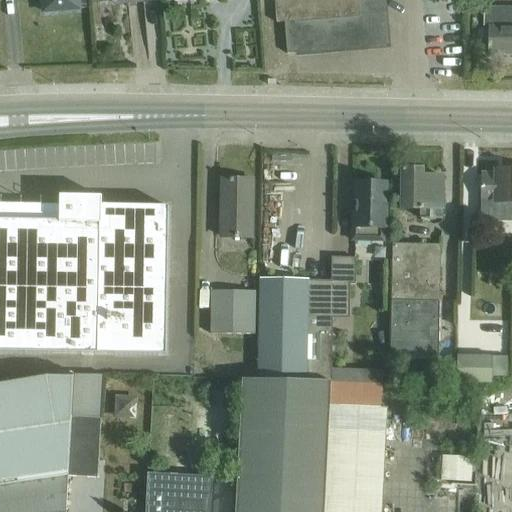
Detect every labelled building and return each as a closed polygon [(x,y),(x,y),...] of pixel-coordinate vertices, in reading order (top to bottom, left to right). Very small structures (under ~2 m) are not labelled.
[(43,0),(44,13),(80,10),(78,0),(43,0)] [(288,55),(386,46),(382,0),(275,0),(277,24),(285,23),(288,55)] [(511,8),(486,8),(485,25),(490,25),(490,55),(511,55),(511,8)] [(427,210),(442,211),(443,178),(422,177),(422,171),(403,171),(402,210),(420,211),(420,219),(426,219),(427,210)] [(496,180),(482,180),(482,193),(482,203),(482,221),(511,221),(511,171),(496,172),(496,180)] [(221,239),(251,239),(252,181),(221,181),(221,239)] [(350,242),(384,242),(384,184),(356,184),(356,213),(351,213),(350,242)] [(0,352),(165,356),(169,208),(159,207),(159,215),(101,214),(102,198),(60,197),(59,222),(0,220),(0,352)] [(438,360),(440,246),(392,245),(389,360),(438,360)] [(348,310),(348,285),(353,286),(354,261),(331,260),(330,283),(331,283),(330,310),(331,310),(331,317),(348,318),(348,310)] [(329,383),(331,317),(331,310),(330,310),(331,283),(330,283),(259,282),(258,343),(258,382),(329,383)] [(254,336),(255,294),(211,293),(210,335),(254,336)] [(492,384),(492,358),(458,358),(457,384),(492,384)] [(46,375),(0,382),(0,435),(71,425),(74,375),(73,375),(46,375)] [(71,425),(68,477),(97,479),(104,376),(74,375),(71,425)] [(323,511),(329,408),(329,383),(258,382),(242,382),(238,511),(323,511)] [(332,382),(331,406),(380,408),(381,384),(332,382)] [(136,419),(137,395),(115,395),(114,418),(136,419)] [(384,511),(390,411),(329,408),(323,511),(384,511)] [(0,488),(67,478),(71,425),(0,435),(0,488)] [(443,458),(442,481),(471,483),(472,460),(443,458)] [(209,511),(211,478),(157,475),(158,467),(148,467),(145,511),(209,511)] [(65,511),(67,478),(0,488),(0,511),(65,511)]
